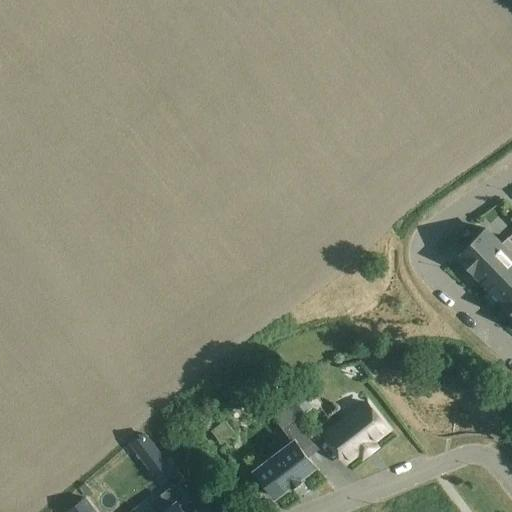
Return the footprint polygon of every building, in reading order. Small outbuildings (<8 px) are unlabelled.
[(485,229),(458,256),(473,271),(500,245),(485,229)] [(500,245),(473,271),(488,287),(511,263),(511,243),(507,238),(500,245)] [(511,294),(511,263),(488,287),(504,303),(511,294)] [(366,403),(325,435),(345,461),(386,429),(366,403)] [(237,410),(211,431),(222,445),(248,425),(237,410)] [(293,442),(255,471),(275,497),(289,487),(290,488),(303,478),(302,477),(315,467),(302,450),(313,442),(296,419),(283,429),(293,442)] [(159,454),(145,464),(161,484),(174,474),(159,454)] [(165,511),(164,511),(184,511),(182,508),(192,501),(177,482),(155,498),(165,511)] [(95,511),(85,498),(76,506),(80,511),(95,511)]
